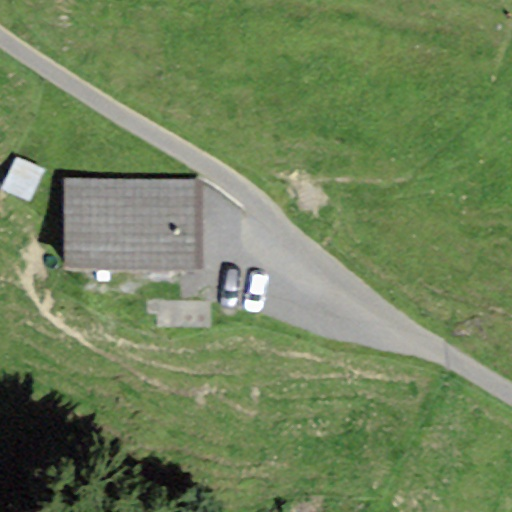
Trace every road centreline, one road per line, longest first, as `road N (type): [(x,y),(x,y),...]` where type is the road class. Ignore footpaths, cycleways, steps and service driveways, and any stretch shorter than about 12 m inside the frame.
road 1 (unclassified): [(511,395),(401,324),(260,207)]
road 2 (track): [(260,207),(0,38)]
